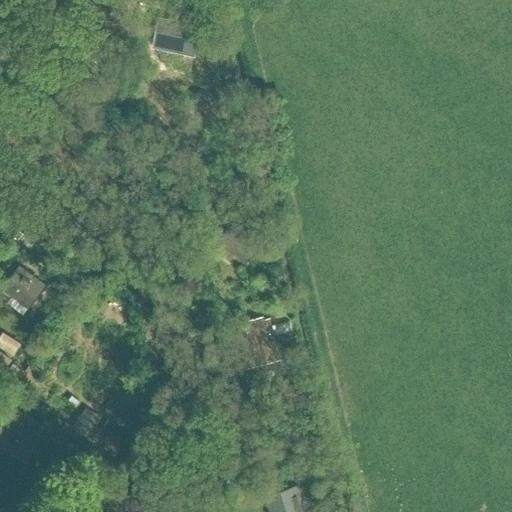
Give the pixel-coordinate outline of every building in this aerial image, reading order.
[(162,18),(156,45),(197,54),(206,13),(177,6),(174,20),(162,18)] [(90,56),(98,62),(108,50),(100,44),(90,56)] [(15,221),(7,232),(15,238),(23,227),(15,221)] [(223,257),(229,249),(247,263),(263,242),(237,221),(220,241),(214,249),(223,257)] [(29,224),(14,243),(25,252),(41,233),(29,224)] [(2,285),(4,287),(0,291),(0,299),(5,303),(12,293),(29,305),(44,284),(18,264),(2,285)] [(187,314),(174,326),(183,336),(196,324),(187,314)] [(267,316),(234,324),(238,340),(245,338),(251,365),(259,363),(277,359),(271,335),(291,329),(289,321),(269,327),(267,316)] [(3,333),(0,337),(0,347),(13,356),(21,344),(3,333)] [(164,344),(169,367),(201,360),(196,337),(164,344)] [(0,349),(0,379),(15,361),(0,349)] [(14,363),(0,382),(12,390),(26,371),(14,363)] [(296,389),(286,393),(290,403),(300,400),(296,389)] [(33,450),(43,436),(35,430),(40,422),(35,420),(15,406),(0,428),(0,437),(5,442),(3,446),(19,457),(27,445),(33,450)] [(117,451),(119,430),(107,429),(105,450),(117,451)] [(305,511),(296,485),(267,494),(272,511),(305,511)] [(121,489),(104,511),(141,511),(152,496),(137,486),(130,495),(121,489)]
